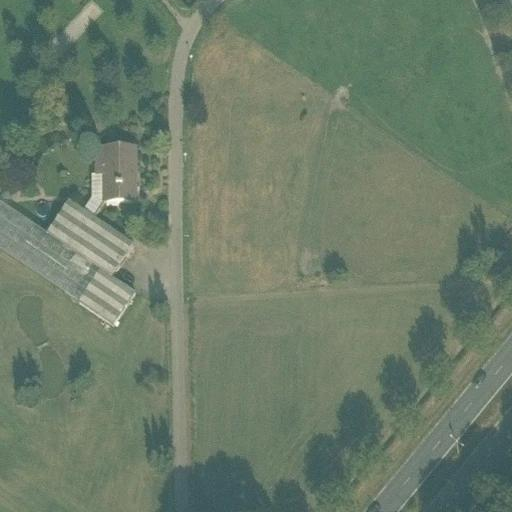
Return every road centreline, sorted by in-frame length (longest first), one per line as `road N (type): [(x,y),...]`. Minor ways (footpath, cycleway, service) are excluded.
road 1 (residential): [(181,511),(175,95),(189,34),(216,0)]
road 2 (secondary): [(511,354),(381,511)]
